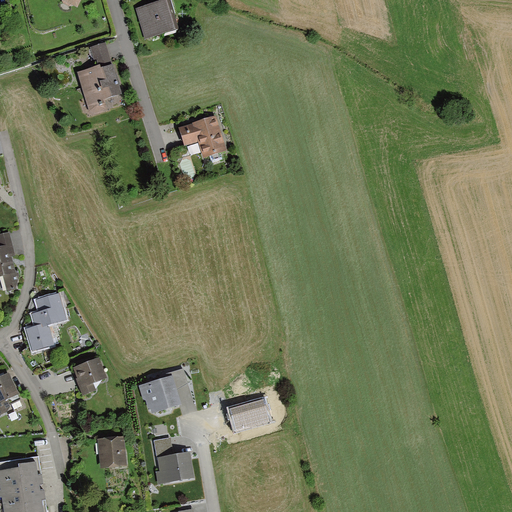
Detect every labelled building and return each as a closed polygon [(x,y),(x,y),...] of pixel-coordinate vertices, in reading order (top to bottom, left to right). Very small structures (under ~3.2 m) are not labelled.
[(58,0),(77,10),(82,0),(58,0)] [(170,0),(168,0),(136,9),(145,41),(179,31),(170,0)] [(96,68),(77,74),(89,112),(94,115),(105,111),(107,107),(106,101),(122,96),(106,43),(90,48),(96,68)] [(228,152),(217,117),(192,124),(192,125),(178,129),(184,148),(198,143),(203,160),(228,152)] [(0,245),(8,243),(11,255),(15,254),(10,231),(0,234),(0,245)] [(0,245),(0,277),(3,276),(6,290),(16,288),(19,274),(18,268),(15,269),(13,260),(11,255),(8,243),(0,245)] [(26,329),(32,351),(55,344),(50,325),(67,320),(59,293),(36,300),(38,308),(39,312),(32,314),(36,326),(26,329)] [(108,377),(99,358),(88,362),(73,368),(77,379),(76,380),(83,396),(96,391),(93,383),(108,377)] [(171,410),(182,407),(177,391),(188,384),(184,369),(164,375),(165,379),(139,387),(143,400),(146,402),(148,410),(152,411),(153,415),(167,411),(170,413),(171,410)] [(0,415),(8,412),(11,406),(12,405),(14,411),(23,406),(20,401),(21,400),(18,394),(19,394),(8,372),(4,374),(3,373),(1,374),(0,374),(0,415)] [(264,399),(230,408),(236,431),(271,422),(264,399)] [(100,469),(127,466),(124,437),(115,438),(97,439),(100,469)] [(158,486),(195,480),(191,454),(174,457),(172,439),(154,441),(157,461),(158,461),(160,473),(156,473),(158,486)] [(81,445),(71,446),(72,460),(83,459),(81,445)] [(0,511),(47,511),(43,487),(39,456),(0,462),(0,511)]
